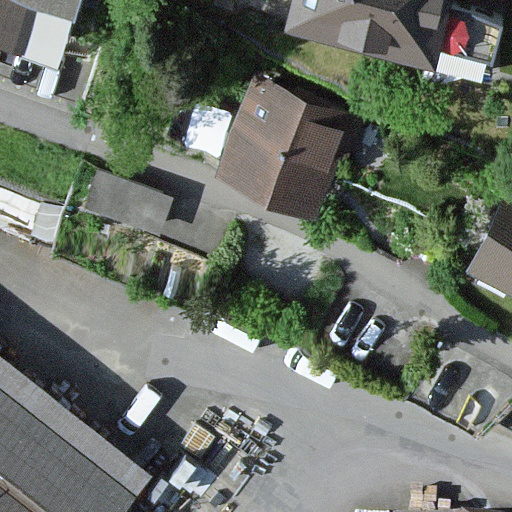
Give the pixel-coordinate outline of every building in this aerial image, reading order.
[(0,0),(0,46),(54,63),(72,0),(0,0)] [(279,0),(275,16),(426,56),(440,0),(279,0)] [(350,107),(243,62),(203,164),(304,207),(350,107)] [(511,186),(504,183),(458,274),(511,300),(511,186)] [(0,511),(112,511),(152,462),(0,341),(0,511)]
